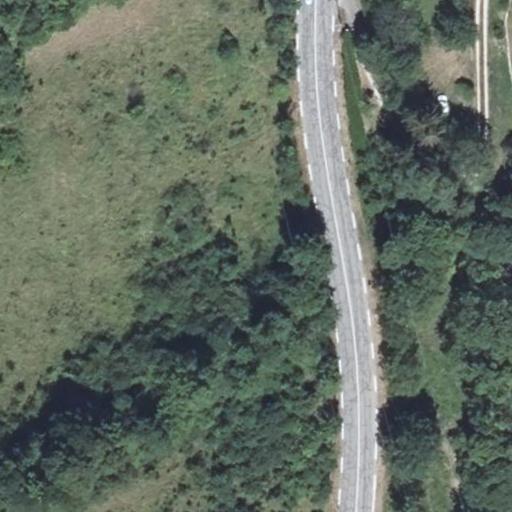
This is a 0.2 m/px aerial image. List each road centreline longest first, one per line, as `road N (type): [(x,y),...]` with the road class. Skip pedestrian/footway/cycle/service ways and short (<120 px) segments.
road 1 (secondary): [(316,0),(314,61),(358,379),(352,511)]
road 2 (track): [(483,251),(500,511)]
